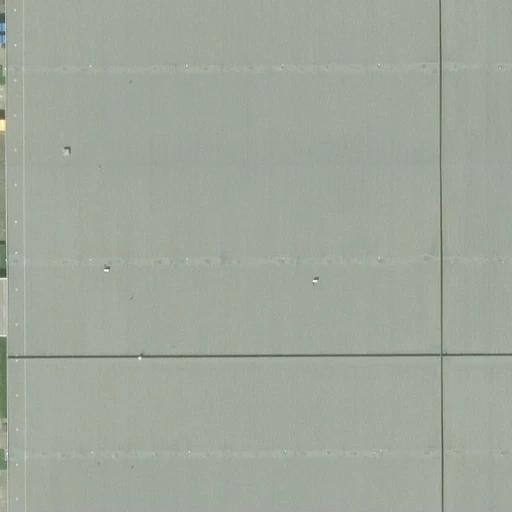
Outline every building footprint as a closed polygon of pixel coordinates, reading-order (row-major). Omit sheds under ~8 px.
[(439,0),(7,0),(9,280),(9,337),(9,359),(442,357),(439,0)] [(511,0),(439,0),(442,357),(511,356),(511,0)] [(9,280),(0,279),(0,336),(9,337),(9,280)] [(511,511),(511,356),(442,357),(442,511),(511,511)] [(442,511),(442,357),(9,359),(9,511),(442,511)]
